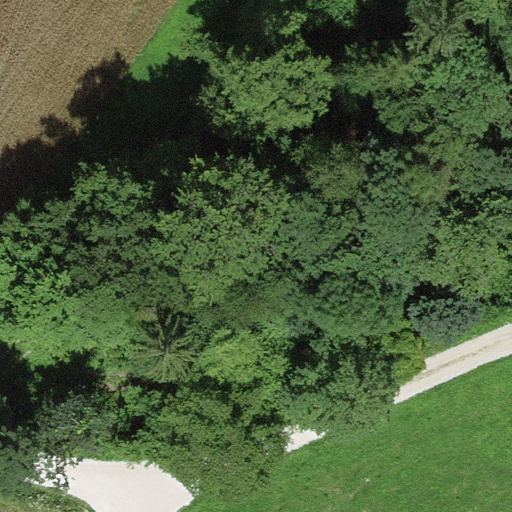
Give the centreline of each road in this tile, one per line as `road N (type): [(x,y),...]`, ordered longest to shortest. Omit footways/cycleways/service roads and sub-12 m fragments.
road 1 (track): [(0,382),(180,329),(511,195)]
road 2 (track): [(511,337),(128,495),(0,473)]
road 3 (track): [(3,382),(177,107),(259,0)]
